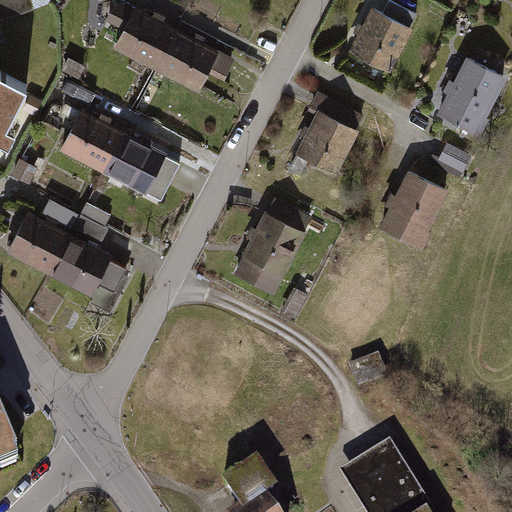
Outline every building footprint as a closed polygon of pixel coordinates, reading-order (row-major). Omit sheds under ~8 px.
[(0,0),(0,26),(37,14),(53,4),(56,0),(0,0)] [(183,37),(139,13),(117,52),(162,76),(183,37)] [(415,31),(378,14),(356,61),(392,78),(415,31)] [(236,66),(183,37),(162,76),(202,98),(213,79),(225,86),(236,66)] [(509,82),(468,64),(441,125),(482,143),(509,82)] [(0,136),(27,84),(0,70),(0,136)] [(316,101),(361,125),(367,113),(322,90),(316,101)] [(363,136),(322,114),(299,156),(339,179),(363,136)] [(108,180),(128,141),(83,118),(63,156),(108,180)] [(172,197),(186,172),(128,141),(108,180),(151,203),(158,190),(172,197)] [(448,141),(440,159),(464,170),(473,152),(448,141)] [(454,198),(409,178),(383,236),(428,256),(454,198)] [(102,237),(114,212),(88,200),(76,225),(102,237)] [(277,202),(234,282),(271,302),(315,222),(277,202)] [(31,217),(9,257),(54,281),(75,241),(31,217)] [(133,271),(75,241),(54,281),(97,304),(103,293),(117,300),(133,271)] [(378,278),(374,286),(396,298),(400,290),(378,278)] [(285,316),(299,323),(310,302),(296,295),(285,316)] [(0,436),(19,428),(0,384),(0,436)] [(429,511),(389,448),(343,477),(364,511),(429,511)] [(283,491),(263,463),(226,489),(242,511),(275,511),(268,501),(283,491)]
